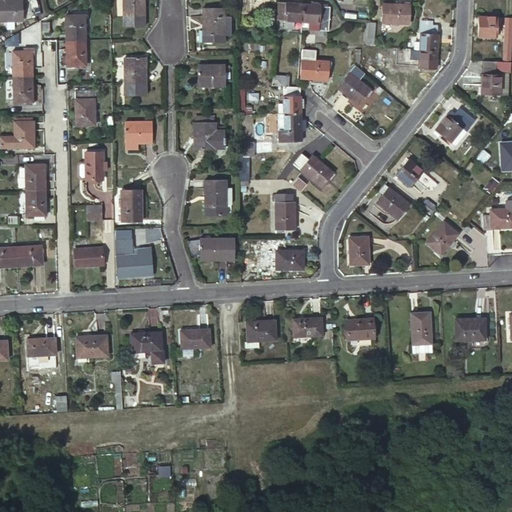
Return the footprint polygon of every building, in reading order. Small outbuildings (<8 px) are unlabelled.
[(0,0),(0,20),(22,20),(21,0),(0,0)] [(123,0),(124,17),(124,26),(143,25),(143,17),(143,0),(123,0)] [(297,24),(298,20),(303,20),(304,4),(279,3),(277,27),(297,28),(297,24)] [(304,4),(303,20),(309,21),(308,29),(330,30),(331,6),(304,4)] [(384,6),(383,25),(410,26),(410,8),(407,7),(384,6)] [(224,42),(224,35),(224,17),(223,7),(202,8),(203,42),(224,42)] [(67,15),(68,40),(85,40),(85,15),(67,15)] [(478,17),(477,36),(497,37),(497,18),(478,17)] [(422,21),(419,51),(436,52),(438,26),(430,26),(430,21),(422,21)] [(68,40),(68,64),(85,65),(85,40),(68,40)] [(304,49),(301,77),(328,79),(329,68),(332,68),(333,62),(315,60),(316,51),(304,49)] [(13,50),(13,75),(32,75),(32,50),(13,50)] [(419,60),(418,68),(434,69),(436,52),(419,51),(414,50),(413,60),(419,60)] [(125,58),(125,96),(144,96),(144,58),(125,58)] [(496,61),(483,60),(482,74),(495,74),(496,61)] [(508,71),(510,71),(511,61),(504,61),(496,61),(495,74),(482,74),(482,94),(499,94),(499,97),(507,97),(508,71)] [(198,66),(198,86),(224,85),(223,66),(198,66)] [(360,104),(367,94),(371,89),(351,73),(339,86),(360,104)] [(13,75),(14,101),(33,100),(32,75),(13,75)] [(289,76),(273,76),(273,86),(284,86),(289,87),(289,76)] [(382,81),(378,86),(392,98),(397,92),(382,81)] [(301,114),(301,87),(299,87),(289,87),(284,86),(284,114),(301,114)] [(76,90),(76,125),(94,125),(94,101),(99,101),(99,90),(76,90)] [(451,111),(435,129),(451,141),(462,127),(464,129),(473,117),(459,106),(453,113),(451,111)] [(301,114),(284,114),(278,114),(279,141),(300,140),(301,114)] [(32,120),(14,121),(15,135),(0,135),(0,146),(15,146),(33,146),(32,120)] [(125,123),(125,144),(135,144),(153,144),(152,122),(125,123)] [(194,122),(194,150),(215,150),(215,140),(223,140),(223,122),(194,122)] [(511,139),(500,140),(500,169),(511,169),(511,139)] [(239,172),(239,181),(248,180),(248,157),(253,157),(253,142),(238,142),(239,160),(239,172)] [(84,152),(85,179),(102,179),(102,151),(84,152)] [(301,155),(293,164),(320,187),(333,173),(313,156),(309,161),(301,155)] [(408,159),(396,174),(410,185),(422,170),(408,159)] [(26,164),(26,189),(45,189),(44,164),(26,164)] [(299,190),(308,181),(300,174),(292,183),(299,190)] [(205,179),(205,215),(226,215),(226,206),(226,189),(226,179),(205,179)] [(409,204),(385,184),(379,191),(382,194),(375,202),(397,219),(409,204)] [(26,189),(27,214),(45,214),(45,189),(26,189)] [(119,190),(120,221),(140,220),(140,190),(119,190)] [(290,194),(275,194),(275,203),(290,202),(290,194)] [(484,228),(511,226),(511,200),(506,201),(506,209),(490,209),(490,215),(483,215),(484,228)] [(424,201),(420,206),(430,213),(434,208),(424,201)] [(275,203),(275,230),(294,229),(293,202),(290,202),(275,203)] [(102,204),(87,204),(87,219),(102,219),(102,204)] [(443,222),(427,243),(441,254),(458,233),(443,222)] [(114,231),(114,239),(129,238),(129,230),(114,231)] [(367,237),(368,264),(384,263),(382,236),(367,237)] [(199,238),(199,259),(234,259),(233,238),(199,238)] [(276,249),(276,268),(304,267),(304,251),(307,251),(307,244),(300,245),(300,249),(276,249)] [(16,265),(41,264),(40,245),(16,246),(16,265)] [(0,265),(16,265),(16,246),(0,247),(0,265)] [(73,249),(73,266),(101,265),(100,255),(100,248),(73,249)] [(137,256),(115,256),(116,277),(151,276),(150,251),(149,248),(136,248),(137,252),(137,256)] [(412,345),(432,344),(430,311),(411,312),(412,345)] [(456,320),(458,341),(487,339),(486,318),(456,320)] [(292,320),(293,340),(320,339),(320,319),(292,320)] [(375,337),(375,335),(375,325),(374,320),(347,321),(348,338),(375,337)] [(273,321),(246,323),(246,343),(242,343),(243,349),(257,348),(256,342),(274,341),(273,321)] [(180,333),(181,353),(210,352),(209,332),(180,333)] [(161,335),(131,336),(132,356),(151,355),(152,366),(164,365),(163,353),(162,353),(161,335)] [(75,339),(76,359),(107,358),(106,338),(75,339)] [(28,363),(33,362),(50,361),(55,361),(53,341),(27,342),(28,363)] [(432,344),(412,345),(412,353),(432,352),(432,344)] [(50,372),(50,361),(33,362),(34,372),(50,372)] [(55,397),(56,413),(66,412),(65,397),(55,397)]
